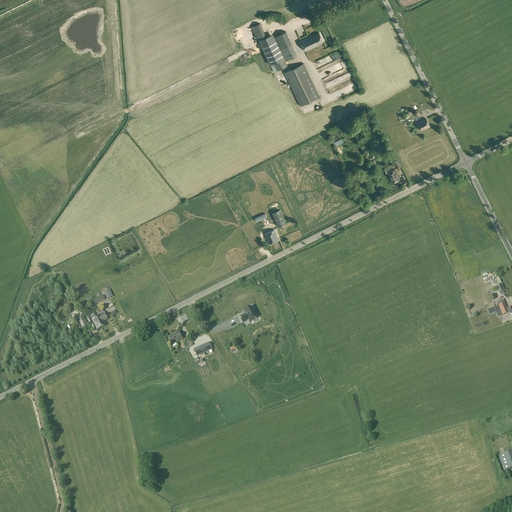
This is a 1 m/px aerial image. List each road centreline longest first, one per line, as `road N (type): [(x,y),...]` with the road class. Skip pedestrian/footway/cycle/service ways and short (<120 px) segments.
road 1 (tertiary): [(0,397),(465,162)]
road 2 (tertiary): [(465,162),(384,0)]
